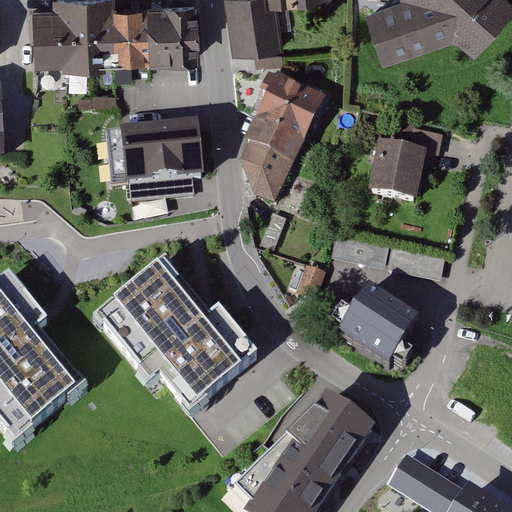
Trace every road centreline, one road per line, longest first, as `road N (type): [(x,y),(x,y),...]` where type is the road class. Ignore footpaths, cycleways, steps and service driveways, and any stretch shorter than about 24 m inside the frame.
road 1 (residential): [(211,0),(234,221),(254,291),(294,342),(404,417)]
road 2 (residential): [(404,417),(511,482)]
